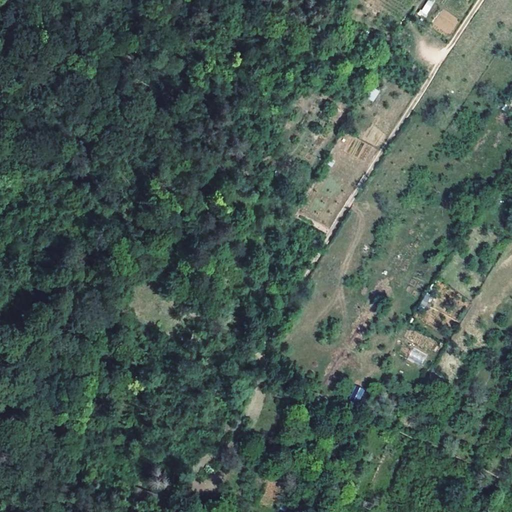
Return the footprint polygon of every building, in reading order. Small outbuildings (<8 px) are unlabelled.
[(443,9),(432,23),(449,35),(460,21),(443,9)] [(380,74),(380,75),(395,85),(405,70),(390,60),(380,74)] [(380,91),(375,88),(368,99),(372,103),(380,91)] [(371,249),(365,246),(362,251),(367,255),(371,249)] [(411,361),(423,362),(424,353),(412,352),(411,361)] [(129,462),(122,478),(131,481),(137,465),(129,462)] [(129,494),(127,497),(156,507),(160,497),(136,489),(133,495),(129,494)]
